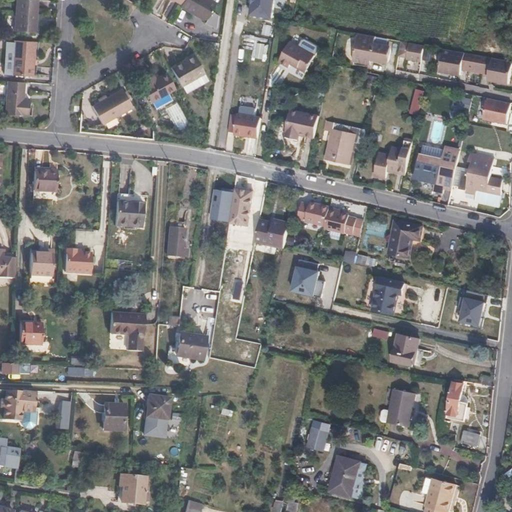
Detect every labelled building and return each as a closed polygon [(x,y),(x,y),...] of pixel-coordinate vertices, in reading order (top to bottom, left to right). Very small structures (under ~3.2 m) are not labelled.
[(212,0),(183,0),(181,5),(180,6),(206,21),(216,2),(212,0)] [(36,35),(38,2),(17,1),(15,33),(36,35)] [(375,44),(376,36),(359,33),(354,62),(371,65),(372,60),(387,63),(390,46),(375,44)] [(13,75),(15,42),(5,41),(3,74),(13,75)] [(301,42),(299,46),(313,54),(316,50),(315,46),(306,41),(301,42)] [(411,43),(402,41),(400,56),(408,58),(411,43)] [(36,43),(15,42),(13,75),(34,77),(36,43)] [(299,46),(292,42),(280,61),(290,68),(293,64),(307,72),(316,56),(313,54),(299,46)] [(425,45),(411,43),(408,58),(408,60),(422,63),(425,45)] [(456,51),(445,49),(441,72),(452,74),(454,58),(456,51)] [(473,54),(456,51),(454,58),(452,74),(460,75),(462,69),(470,71),(473,54)] [(205,71),(195,52),(171,66),(186,92),(200,84),(196,77),(205,71)] [(493,58),(473,54),(470,71),(490,75),(492,63),(493,58)] [(511,70),(511,61),(493,58),(492,63),(490,75),(489,80),(509,84),(511,70)] [(210,79),(205,71),(196,77),(200,84),(210,79)] [(168,92),(176,88),(167,73),(156,79),(154,74),(143,80),(145,86),(144,86),(156,109),(173,100),(168,92)] [(25,83),(9,82),(7,115),(31,117),(32,100),(24,99),(25,83)] [(134,107),(122,88),(92,105),(103,124),(134,107)] [(511,104),(488,99),(484,120),(507,125),(511,104)] [(240,115),(255,118),(256,114),(254,111),(244,109),(241,110),(240,115)] [(237,122),(260,125),(262,119),(255,118),(240,115),(238,115),(238,117),(231,116),(229,123),(236,124),(237,122)] [(296,142),(313,147),(318,126),(288,120),(283,140),(284,140),(283,145),(294,147),(296,142)] [(335,123),(327,121),(325,131),(333,133),(335,123)] [(258,139),(260,125),(237,122),(236,124),(229,123),(228,133),(235,134),(235,136),(258,139)] [(363,145),(367,130),(335,123),(333,133),(327,158),(335,159),(334,163),(348,166),(354,142),(363,145)] [(389,170),(406,174),(414,141),(407,139),(404,152),(394,150),(391,158),(380,155),(375,176),(387,179),(389,170)] [(446,186),(453,188),(461,152),(447,148),(444,160),(421,155),(416,179),(435,183),(433,192),(443,195),(446,186)] [(491,177),(495,159),(472,154),(470,161),(473,162),(470,173),(464,172),(460,188),(466,189),(466,193),(476,195),(474,203),(497,208),(500,194),(502,179),(491,177)] [(56,173),(34,171),(33,191),(55,192),(56,173)] [(233,201),(232,209),(242,211),(244,199),(245,194),(234,192),(233,201)] [(147,196),(118,194),(116,227),(142,228),(142,219),(145,219),(147,196)] [(231,214),(233,201),(221,199),(218,220),(230,221),(231,214)] [(242,211),(232,209),(231,214),(243,216),(245,199),(244,199),(242,211)] [(324,231),(329,209),(309,203),(308,209),(299,208),(295,226),(323,233),(324,231)] [(341,212),(329,209),(324,231),(351,238),(355,219),(348,218),(349,216),(341,214),(341,212)] [(364,221),(355,219),(351,238),(359,240),(364,221)] [(276,226),(264,223),(259,244),(283,251),(289,225),(277,222),(276,226)] [(422,231),(394,223),(387,253),(409,258),(413,241),(419,242),(422,231)] [(182,257),(184,230),(169,229),(168,255),(182,257)] [(248,243),(231,239),(228,250),(238,253),(235,264),(242,266),(248,243)] [(44,255),(42,254),(40,275),(51,276),(52,251),(44,250),(44,255)] [(65,273),(82,274),(83,255),(76,255),(77,253),(67,252),(65,273)] [(40,275),(42,254),(31,254),(30,275),(40,275)] [(83,255),(82,274),(91,275),(93,256),(83,255)] [(0,281),(15,282),(16,259),(0,258),(0,281)] [(318,272),(295,266),(290,291),(312,297),(317,280),(318,272)] [(317,280),(312,297),(320,299),(324,281),(317,280)] [(393,281),(388,304),(407,309),(410,297),(417,298),(419,287),(393,281)] [(245,286),(238,284),(234,300),(241,302),(245,286)] [(484,302),(463,298),(458,322),(478,327),(484,302)] [(407,309),(388,304),(386,312),(405,316),(407,309)] [(144,317),(110,314),(109,336),(128,337),(127,352),(141,353),(141,338),(143,338),(144,317)] [(20,344),(37,344),(38,324),(20,324),(20,344)] [(389,333),(374,329),(372,335),(388,339),(389,333)] [(411,340),(391,334),(384,359),(404,365),(411,340)] [(202,362),(205,339),(180,335),(176,356),(202,362)] [(19,365),(2,364),(1,372),(19,373),(19,365)] [(467,407),(472,383),(453,379),(446,420),(471,426),(474,409),(467,407)] [(419,393),(397,389),(393,410),(391,423),(413,427),(419,393)] [(36,392),(6,390),(5,400),(0,399),(0,401),(0,407),(4,408),(3,419),(22,422),(23,414),(24,411),(34,412),(36,392)] [(169,399),(148,397),(146,417),(149,418),(167,420),(169,399)] [(56,424),(69,425),(71,399),(62,398),(61,412),(57,411),(56,424)] [(122,430),(123,405),(104,404),(103,429),(122,430)] [(391,423),(393,410),(388,409),(386,411),(384,420),(386,422),(391,423)] [(34,412),(24,411),(23,414),(22,422),(22,425),(25,428),(31,429),(34,426),(36,412),(34,412)] [(167,420),(149,418),(147,434),(167,437),(168,420),(167,420)] [(329,432),(312,428),(309,439),(326,443),(329,432)] [(481,434),(466,430),(463,442),(478,446),(481,434)] [(326,443),(309,439),(307,448),(324,452),(326,443)] [(8,448),(9,441),(0,440),(0,466),(20,469),(23,450),(8,448)] [(83,452),(74,451),(71,466),(80,467),(83,452)] [(360,461),(340,456),(330,491),(351,496),(360,461)] [(146,477),(124,475),(121,501),(143,504),(146,477)] [(425,511),(448,511),(456,484),(435,478),(425,511)] [(289,505),(297,508),(298,506),(293,505),(294,499),(291,498),(289,505)] [(199,511),(201,505),(188,501),(185,511),(199,511)]
